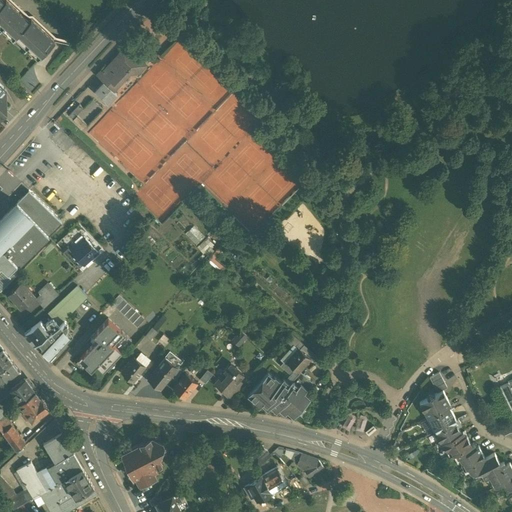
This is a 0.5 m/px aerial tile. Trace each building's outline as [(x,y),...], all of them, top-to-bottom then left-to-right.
[(29,21),(6,0),(4,2),(0,6),(0,27),(8,35),(10,32),(15,37),(29,21)] [(55,41),(32,19),(29,21),(15,37),(33,54),(35,52),(40,56),(55,41)] [(138,62),(124,49),(102,72),(100,71),(96,75),(103,81),(110,88),(125,71),(129,71),(129,70),(137,70),(141,65),(138,63),(138,62)] [(28,89),(37,82),(29,70),(19,77),(28,89)] [(103,81),(94,91),(108,103),(116,94),(110,88),(103,81)] [(79,104),(69,115),(73,119),(77,115),(84,108),(79,104)] [(87,125),(77,115),(73,119),(83,129),(87,125)] [(29,190),(0,219),(0,265),(5,270),(0,274),(0,291),(23,269),(19,265),(45,240),(62,223),(29,190)] [(195,245),(205,236),(194,224),(184,233),(195,245)] [(198,247),(205,253),(214,244),(207,237),(198,247)] [(85,239),(77,246),(77,245),(73,249),(74,250),(72,252),(81,262),(83,264),(98,252),(85,239)] [(72,252),(68,248),(63,252),(77,266),(81,262),(72,252)] [(35,295),(21,280),(13,288),(8,293),(21,307),(35,295)] [(58,294),(48,283),(39,292),(40,293),(39,293),(39,294),(40,294),(40,295),(36,298),(44,307),(58,294)] [(77,285),(60,301),(72,312),(87,296),(77,285)] [(119,296),(111,304),(115,308),(123,300),(119,296)] [(123,300),(115,308),(119,312),(127,304),(123,300)] [(60,301),(48,313),(55,321),(48,326),(49,327),(47,329),(50,333),(59,326),(64,320),(72,312),(60,301)] [(127,304),(119,312),(124,316),(132,308),(127,304)] [(132,308),(124,316),(128,320),(136,312),(132,308)] [(136,312),(128,320),(132,324),(140,316),(136,312)] [(140,316),(132,324),(137,329),(145,320),(140,316)] [(108,319),(91,338),(93,340),(95,342),(82,355),(88,361),(85,364),(91,370),(96,365),(114,346),(112,344),(108,340),(119,329),(108,319)] [(59,326),(50,333),(39,341),(42,346),(43,346),(42,347),(42,349),(43,350),(43,352),(44,352),(49,359),(49,360),(61,348),(62,347),(71,337),(70,337),(66,331),(67,330),(68,328),(68,326),(68,325),(64,320),(59,326)] [(40,321),(25,332),(34,344),(39,341),(50,333),(47,329),(40,321)] [(152,328),(145,336),(150,340),(157,332),(152,328)] [(119,329),(108,340),(112,344),(123,333),(119,329)] [(241,331),(233,340),(238,345),(246,336),(241,331)] [(123,333),(112,344),(114,346),(121,352),(131,341),(123,333)] [(304,344),(292,334),(286,341),(296,350),(298,348),(299,349),(304,344)] [(114,346),(96,365),(103,371),(121,352),(114,346)] [(296,350),(286,361),(294,369),(299,373),(301,371),(311,360),(299,349),(298,348),(296,350)] [(0,370),(12,361),(3,349),(0,350),(0,370)] [(149,362),(139,354),(136,358),(134,356),(122,372),(133,381),(149,362)] [(82,355),(79,359),(85,364),(88,361),(82,355)] [(19,370),(12,361),(0,370),(0,372),(6,380),(19,370)] [(178,367),(170,361),(166,366),(161,363),(159,366),(171,376),(178,367)] [(294,369),(286,361),(282,365),(290,373),(294,369)] [(159,366),(148,379),(160,389),(171,376),(159,366)] [(228,375),(223,381),(218,377),(214,382),(226,393),(227,393),(234,385),(240,379),(244,374),(237,368),(234,371),(228,366),(224,371),(228,375)] [(207,369),(200,378),(205,383),(212,374),(207,369)] [(268,371),(248,394),(254,400),(253,401),(259,407),(262,404),(268,409),(270,406),(276,412),(279,409),(284,413),(287,411),(293,416),(310,397),(305,391),(313,382),(301,371),(299,373),(289,383),(284,378),(281,381),(275,375),(274,377),(268,371)] [(0,400),(11,391),(9,389),(12,388),(6,380),(0,372),(0,400)] [(439,372),(429,377),(437,392),(442,390),(446,387),(439,372)] [(185,373),(173,388),(185,398),(198,383),(185,373)] [(35,391),(25,378),(17,383),(27,396),(35,391)] [(244,383),(240,379),(234,385),(239,390),(244,383)] [(511,379),(508,381),(508,382),(500,387),(511,412),(511,379)] [(27,396),(17,383),(12,388),(9,389),(11,391),(19,402),(27,396)] [(234,385),(227,393),(226,393),(225,395),(230,399),(239,390),(234,385)] [(442,390),(419,402),(427,418),(449,406),(450,405),(442,390)] [(27,396),(19,402),(24,409),(22,410),(27,418),(30,416),(32,420),(48,408),(41,397),(40,398),(35,391),(27,396)] [(427,418),(426,418),(433,432),(435,431),(456,420),(449,406),(427,418)] [(5,413),(0,415),(0,426),(3,430),(12,423),(5,413)] [(456,420),(435,431),(441,443),(442,442),(460,432),(457,427),(461,425),(458,419),(456,420)] [(12,423),(3,430),(17,449),(25,441),(12,423)] [(74,451),(63,431),(45,441),(57,460),(73,451),(74,451)] [(460,432),(442,442),(450,456),(455,453),(471,445),(465,434),(464,435),(462,431),(460,432)] [(125,461),(130,470),(160,456),(164,443),(163,440),(152,437),(122,452),(122,455),(125,461)] [(471,445),(455,453),(458,458),(459,457),(461,461),(460,463),(463,469),(468,467),(485,458),(478,446),(475,447),(474,444),(471,445)] [(262,445),(253,453),(258,458),(267,450),(262,445)] [(267,450),(258,458),(257,467),(258,468),(271,455),(267,450)] [(57,460),(55,462),(43,469),(50,480),(44,483),(47,488),(64,478),(83,467),(73,451),(57,460)] [(494,453),(468,467),(470,471),(474,472),(478,470),(481,471),(484,478),(489,475),(495,486),(502,483),(511,477),(511,467),(510,463),(505,466),(503,462),(500,464),(494,453)] [(318,460),(300,454),(297,463),(303,469),(309,476),(319,469),(321,472),(325,469),(318,460)] [(160,456),(130,470),(129,471),(133,478),(135,477),(138,484),(141,485),(157,477),(154,472),(158,470),(156,466),(163,462),(160,456)] [(37,472),(31,461),(17,469),(28,488),(34,496),(40,493),(47,488),(44,483),(37,472)] [(83,467),(64,478),(68,484),(65,485),(69,492),(72,490),(75,494),(76,497),(94,486),(83,467)] [(50,480),(43,469),(37,472),(44,483),(50,480)] [(278,469),(263,477),(271,491),(286,483),(278,469)] [(13,490),(0,475),(0,489),(6,496),(13,490)] [(262,477),(245,486),(249,494),(253,493),(255,496),(257,500),(271,492),(271,491),(263,477),(262,477)] [(511,477),(502,483),(505,489),(508,490),(511,488),(511,489),(511,477)] [(69,492),(65,485),(68,484),(64,478),(47,488),(40,493),(45,502),(51,511),(64,511),(60,504),(75,494),(72,490),(69,492)] [(94,486),(76,497),(75,494),(60,504),(64,511),(67,511),(98,493),(94,486)] [(28,488),(21,492),(22,492),(14,497),(14,495),(16,494),(13,490),(6,496),(4,499),(13,508),(33,497),(34,496),(28,488)] [(169,491),(160,496),(162,499),(171,495),(169,491)] [(158,492),(149,500),(151,505),(154,504),(162,499),(160,496),(158,492)] [(173,494),(172,494),(177,503),(182,500),(177,492),(173,494)] [(45,502),(40,493),(34,496),(33,497),(38,506),(45,502)] [(162,499),(154,504),(158,511),(159,511),(161,511),(176,511),(181,510),(177,503),(172,494),(171,495),(162,499)]
